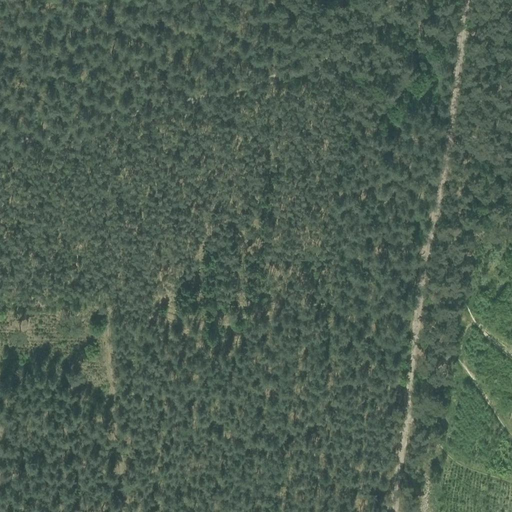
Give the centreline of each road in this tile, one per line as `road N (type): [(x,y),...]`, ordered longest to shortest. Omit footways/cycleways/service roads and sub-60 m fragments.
road 1 (track): [(438,189),(396,511)]
road 2 (track): [(281,0),(286,74),(459,37)]
road 3 (track): [(459,37),(438,189)]
